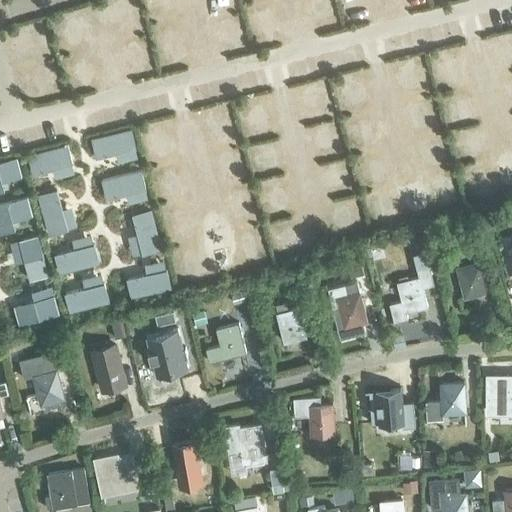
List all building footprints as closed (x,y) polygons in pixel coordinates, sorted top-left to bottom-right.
[(134,124),(93,135),(98,153),(118,148),(121,158),(140,153),(138,143),(139,143),(134,124)] [(35,171),(55,165),(57,173),(77,168),(75,159),(76,159),(71,140),(29,152),(35,171)] [(22,155),(0,160),(0,185),(17,181),(15,173),(26,171),(22,155)] [(109,194),(128,189),(131,199),(151,194),(148,184),(149,184),(144,166),(104,177),(109,194)] [(72,226),(71,223),(79,221),(74,203),(66,205),(60,185),(39,191),(50,231),(72,226)] [(31,194),(0,202),(0,219),(3,219),(5,227),(27,221),(26,215),(36,212),(31,194)] [(135,210),(140,230),(130,232),(135,252),(146,249),(164,244),(154,205),(135,210)] [(39,231),(21,236),(24,247),(16,249),(21,267),(28,265),(31,276),(50,271),(39,231)] [(77,245),(57,250),(61,269),(102,259),(97,239),(95,240),(93,231),(74,236),(77,245)] [(170,264),(168,265),(166,257),(147,262),(149,270),(129,274),(134,294),(175,285),(170,264)] [(352,277),(368,273),(364,257),(348,261),(352,277)] [(479,262),(468,265),(466,257),(456,260),(458,267),(457,268),(465,296),(486,291),(479,262)] [(389,304),(394,322),(408,318),(406,313),(427,307),(420,278),(431,275),(429,266),(417,269),(419,277),(396,283),(401,301),(389,304)] [(87,283),(67,288),(72,308),(112,298),(107,278),(105,278),(103,270),(85,275),(87,283)] [(359,293),(351,295),(348,285),(328,290),(333,310),(339,309),(344,329),(367,323),(359,293)] [(27,304),(13,308),(17,324),(59,313),(56,299),(46,301),(45,295),(25,300),(27,304)] [(298,308),(288,310),(286,302),(275,305),(277,313),(276,313),(284,342),(305,336),(298,308)] [(206,347),(209,360),(224,357),(245,352),(238,323),(217,328),(221,344),(206,347)] [(65,338),(68,355),(80,352),(76,336),(65,338)] [(178,338),(156,344),(163,372),(185,367),(178,338)] [(92,350),(102,388),(125,382),(115,344),(92,350)] [(52,353),(19,361),(24,378),(34,376),(41,404),(44,403),(45,407),(59,403),(58,399),(63,398),(56,368),(52,353)] [(502,409),(511,408),(511,377),(504,378),(504,375),(486,375),(486,391),(503,391),(502,409)] [(425,401),(426,420),(443,419),(442,413),(465,412),(463,382),(440,383),(441,400),(425,401)] [(402,387),(369,390),(371,423),(378,423),(402,421),(402,427),(415,426),(413,401),(403,401),(402,387)] [(332,403),(320,404),(319,395),(293,397),(294,416),(309,415),(311,436),(334,434),(332,403)] [(243,464),(266,460),(260,424),(239,427),(238,424),(224,426),(228,453),(241,451),(243,464)] [(194,440),(172,444),(177,475),(178,481),(200,477),(199,471),(194,440)] [(132,454),(119,456),(118,453),(94,458),(98,476),(112,473),(116,492),(140,487),(132,454)] [(53,506),(88,501),(83,472),(71,474),(49,477),(53,506)] [(457,478),(428,480),(430,503),(442,502),(442,511),(467,511),(466,492),(459,493),(457,478)] [(155,479),(145,481),(148,494),(157,492),(155,479)] [(270,485),(272,496),(288,493),(286,482),(270,485)] [(491,499),(492,511),(511,511),(511,488),(504,489),(505,498),(491,499)] [(380,501),(380,511),(403,511),(402,499),(380,501)]
